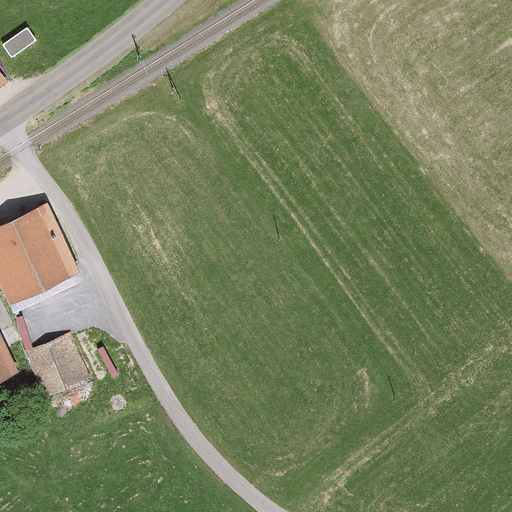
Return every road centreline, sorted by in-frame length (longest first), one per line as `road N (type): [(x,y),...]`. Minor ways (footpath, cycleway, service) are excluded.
road 1 (track): [(2,121),(54,194),(196,442),(274,511)]
road 2 (tertiary): [(0,122),(165,0)]
